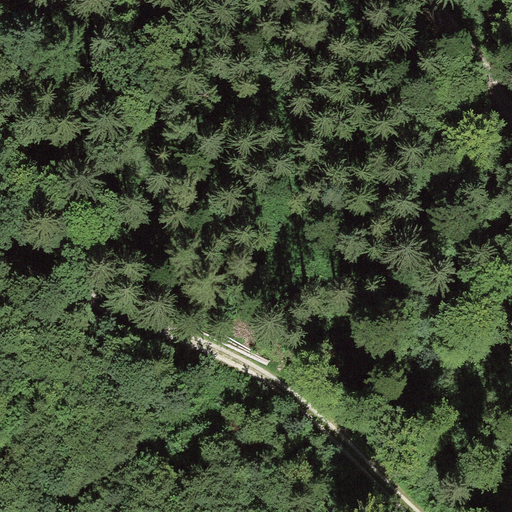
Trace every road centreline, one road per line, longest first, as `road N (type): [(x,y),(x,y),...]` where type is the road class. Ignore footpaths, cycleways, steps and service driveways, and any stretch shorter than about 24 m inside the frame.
road 1 (track): [(416,511),(339,434),(243,365),(0,263)]
road 2 (track): [(428,0),(511,133)]
